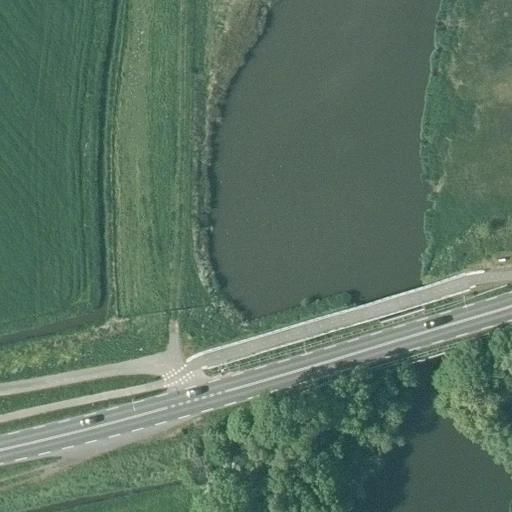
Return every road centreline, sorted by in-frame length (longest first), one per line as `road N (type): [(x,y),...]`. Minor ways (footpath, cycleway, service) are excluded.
road 1 (primary): [(189,403),(511,306)]
road 2 (unclassified): [(0,392),(164,368),(177,373),(189,403)]
road 3 (primary): [(0,456),(189,403)]
road 4 (track): [(147,160),(174,310)]
road 5 (track): [(183,236),(173,370)]
